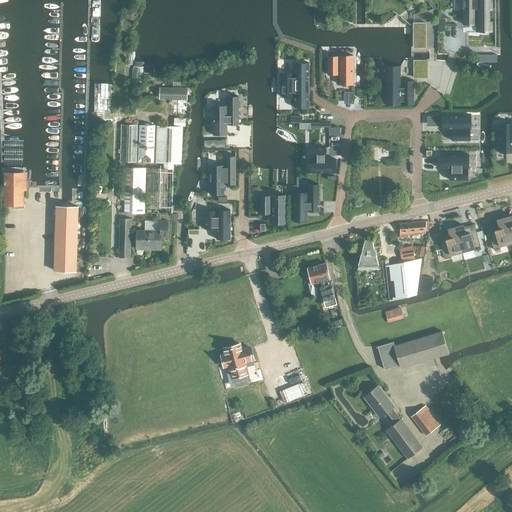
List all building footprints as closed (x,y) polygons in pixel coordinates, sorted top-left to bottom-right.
[(462,0),(463,10),(463,24),(464,24),(464,23),(475,23),(475,24),(476,24),(476,23),(476,24),(476,31),(477,31),(477,29),(488,29),(492,29),(492,31),(492,21),(491,21),(491,9),(493,9),(492,0),(462,0)] [(329,56),(328,56),(328,75),(329,75),(329,74),(338,74),(338,75),(339,75),(339,74),(340,74),(340,85),(340,84),(353,84),(353,85),(353,55),(353,57),(340,57),(340,55),(340,57),(339,57),(339,56),(338,56),(338,57),(329,57),(329,56)] [(428,61),(414,61),(414,78),(428,78),(428,61)] [(283,74),(282,73),(282,97),(283,97),(283,96),(292,96),(292,97),(293,97),(293,96),(294,96),(294,107),(295,107),(295,106),(302,106),(308,106),(308,107),(309,107),(309,98),(309,92),(309,86),(309,76),(309,63),(308,63),(308,65),(295,65),(295,63),(294,63),(294,75),(293,75),(293,74),(292,74),(292,75),(283,75),(283,74)] [(385,66),(385,67),(385,68),(385,104),(385,105),(386,105),(386,104),(387,104),(400,104),(400,105),(401,105),(401,104),(401,105),(402,105),(402,104),(405,104),(413,104),(413,105),(414,105),(414,82),(414,81),(413,81),(413,82),(402,82),(402,81),(401,81),(401,82),(400,82),(400,68),(400,67),(400,66),(401,66),(400,66),(400,67),(397,67),(386,67),(386,66),(385,66)] [(112,113),(112,84),(95,84),(95,113),(96,113),(112,113)] [(160,87),(159,99),(188,100),(188,88),(160,87)] [(213,105),(213,135),(214,135),(214,134),(226,134),(226,135),(227,135),(227,124),(228,124),(228,125),(229,125),(229,124),(238,124),(238,125),(239,125),(239,96),(238,96),(238,97),(229,97),(229,96),(228,96),(228,107),(227,107),(227,105),(226,105),(226,107),(214,107),(214,105),(213,105)] [(471,115),(442,115),(442,116),(443,116),(443,128),(442,128),(442,129),(453,129),(453,130),(452,130),(452,131),(453,131),(453,140),(452,140),(470,140),(469,140),(469,131),(470,131),(470,130),(470,129),(471,129),(471,128),(469,128),(469,116),(471,116),(471,115)] [(500,123),(500,153),(500,152),(511,151),(511,125),(500,125),(500,123)] [(137,162),(138,125),(122,124),(121,162),(137,162)] [(155,125),(140,125),(139,143),(139,150),(139,162),(154,163),(154,150),(154,144),(155,125)] [(155,163),(180,164),(182,164),(183,126),(156,126),(155,163)] [(329,127),(329,135),(340,135),(340,127),(331,127),(329,127)] [(309,159),(307,159),(307,160),(309,160),(309,172),(307,172),(307,173),(336,173),(336,172),(336,160),(336,159),(325,159),(325,158),(326,158),(326,157),(326,148),(326,147),(308,147),(308,148),(309,148),(309,157),(308,157),(308,158),(309,158),(309,159)] [(440,168),(451,168),(451,169),(450,169),(450,170),(450,179),(450,180),(468,180),(468,179),(467,179),(467,170),(468,170),(468,169),(467,169),(467,168),(469,168),(467,168),(467,155),(469,155),(440,155),(440,168)] [(211,165),(210,165),(210,195),(211,195),(211,194),(223,194),(224,194),(224,184),(225,184),(226,184),(235,184),(236,184),(236,156),(235,156),(235,157),(226,157),(226,156),(225,156),(225,166),(224,166),(224,165),(223,165),(223,167),(211,167),(211,165)] [(146,213),(147,168),(121,167),(120,212),(146,213)] [(173,214),(174,169),(148,168),(147,213),(173,214)] [(28,190),(28,189),(28,171),(4,171),(4,205),(24,206),(25,190),(28,190)] [(308,194),(294,194),(294,221),(308,221),(308,211),(319,211),(319,185),(308,185),(308,194)] [(261,196),(260,196),(260,214),(261,214),(261,213),(270,213),(270,214),(271,214),(271,213),(272,213),(272,224),(273,224),(273,223),(285,223),(285,224),(286,224),(286,211),(285,211),(285,209),(286,209),(286,206),(285,206),(285,204),(286,204),(286,195),(285,195),(285,197),(273,197),(273,195),(272,195),(272,196),(271,196),(271,195),(270,196),(261,196)] [(77,271),(79,206),(56,205),(54,271),(77,271)] [(202,236),(203,211),(193,210),(191,240),(210,241),(210,237),(202,236)] [(206,211),(205,211),(205,229),(206,229),(206,228),(215,228),(215,229),(216,229),(216,228),(217,228),(217,239),(217,238),(230,238),(230,239),(230,210),(230,212),(217,212),(217,210),(217,212),(216,212),(216,211),(215,211),(215,212),(206,212),(206,211)] [(120,218),(119,258),(130,258),(132,218),(120,218)] [(494,250),(501,248),(500,246),(511,243),(505,218),(497,221),(497,224),(487,226),(494,250)] [(160,230),(145,230),(137,229),(137,247),(149,248),(149,249),(161,250),(162,237),(168,237),(168,220),(160,220),(160,230)] [(426,234),(426,231),(426,221),(400,224),(400,239),(409,238),(409,236),(426,234)] [(464,225),(456,228),(462,252),(474,249),(474,251),(481,249),(475,226),(465,228),(464,225)] [(445,259),(452,257),(451,255),(462,252),(456,228),(448,230),(448,233),(438,235),(445,259)] [(380,270),(379,265),(376,255),(376,250),(375,250),(373,243),(373,242),(372,241),(371,240),(370,240),(369,239),(368,239),(367,239),(367,240),(366,240),(365,241),(364,242),(358,265),(357,271),(380,270)] [(414,245),(401,247),(402,259),(416,257),(414,245)] [(418,246),(417,255),(424,256),(425,247),(418,246)] [(417,295),(422,259),(385,266),(389,301),(410,296),(417,295)] [(324,301),(335,298),(332,286),(331,283),(330,280),(330,279),(326,263),(308,268),(312,284),(313,284),(314,285),(315,286),(315,287),(316,287),(317,287),(318,287),(319,288),(319,287),(320,287),(324,301)] [(432,290),(433,278),(421,276),(419,294),(432,290)] [(388,323),(404,318),(400,307),(385,312),(388,323)] [(393,345),(399,365),(400,369),(449,354),(442,331),(395,345),(393,345)] [(288,361),(283,362),(284,366),(302,362),(297,340),(284,343),(288,361)] [(377,346),(378,347),(385,370),(399,365),(393,345),(395,345),(394,341),(377,346)] [(230,358),(226,359),(230,370),(233,369),(234,373),(236,372),(238,380),(239,380),(251,377),(249,369),(251,368),(250,365),(259,362),(255,351),(247,353),(245,347),(229,352),(230,358)] [(0,379),(1,384),(16,380),(12,365),(5,367),(0,348),(0,379)] [(396,406),(379,384),(363,396),(380,419),(387,413),(395,423),(385,430),(408,459),(423,447),(401,418),(400,418),(393,408),(396,406)] [(441,424),(426,405),(411,416),(426,436),(441,424)]
